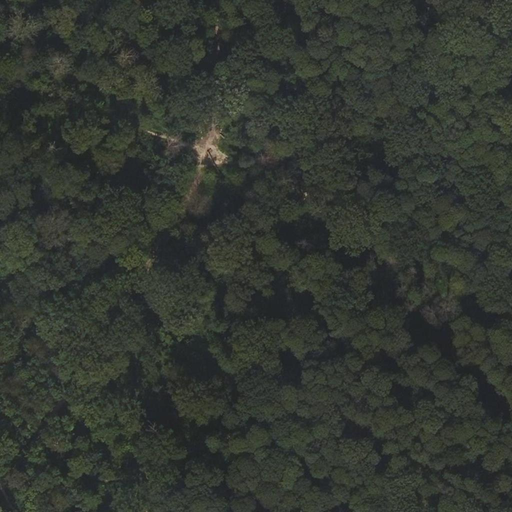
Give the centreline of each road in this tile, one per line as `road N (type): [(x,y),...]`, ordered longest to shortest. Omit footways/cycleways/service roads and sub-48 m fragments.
road 1 (track): [(215,0),(216,154),(115,333),(0,486)]
road 2 (track): [(0,73),(511,270)]
